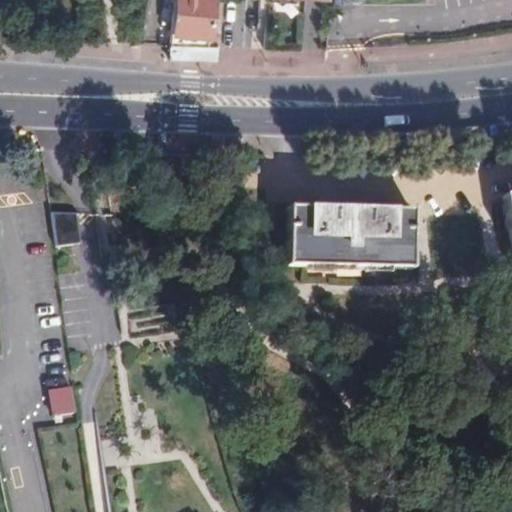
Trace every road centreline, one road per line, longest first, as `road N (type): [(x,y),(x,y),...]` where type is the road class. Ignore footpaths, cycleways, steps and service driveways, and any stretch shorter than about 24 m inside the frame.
road 1 (primary): [(0,113),(312,125),(511,109)]
road 2 (primary): [(511,77),(371,88),(0,75)]
